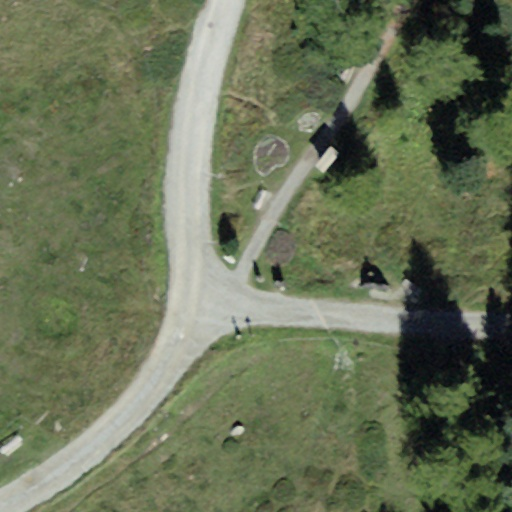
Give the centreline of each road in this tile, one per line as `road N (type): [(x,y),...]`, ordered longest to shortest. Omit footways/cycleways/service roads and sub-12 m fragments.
road 1 (track): [(221,302),(191,230),(187,185),(206,70),(228,0)]
road 2 (track): [(221,302),(117,425),(0,502)]
road 3 (track): [(221,302),(511,326)]
